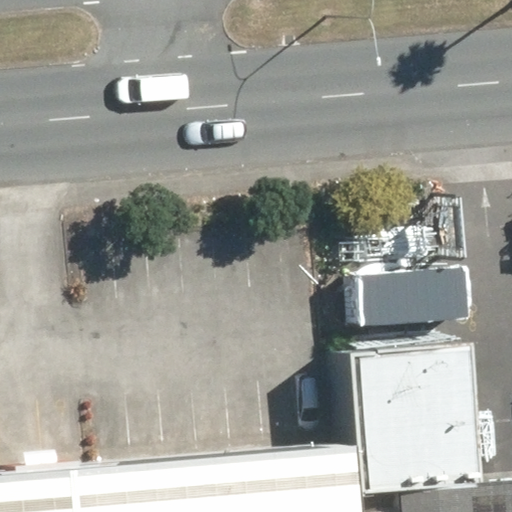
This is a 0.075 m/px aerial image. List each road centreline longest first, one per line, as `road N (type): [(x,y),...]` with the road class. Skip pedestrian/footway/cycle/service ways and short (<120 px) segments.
road 1 (primary): [(511,77),(152,107)]
road 2 (primary): [(152,107),(0,119)]
